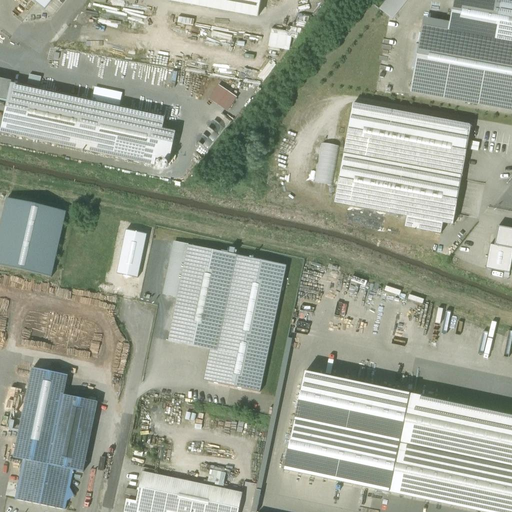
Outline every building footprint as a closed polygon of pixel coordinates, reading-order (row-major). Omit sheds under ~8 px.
[(31,0),(44,10),(51,0),(31,0)] [(158,0),(158,2),(257,19),(260,0),(158,0)] [(387,0),(379,10),(389,18),(392,21),(408,0),(387,0)] [(511,3),(500,1),(492,0),(453,0),(448,32),(422,27),(411,95),(511,113),(511,3)] [(12,82),(0,79),(0,100),(7,102),(11,85),(12,82)] [(165,118),(11,85),(7,102),(1,133),(155,167),(156,160),(169,163),(176,133),(162,131),(165,118)] [(236,100),(217,86),(207,99),(226,113),(236,100)] [(470,131),(471,127),(353,105),(334,204),(407,217),(405,228),(440,235),(441,235),(443,224),(453,226),(470,131)] [(322,144),(314,183),(332,187),(340,147),(322,144)] [(65,213),(9,200),(0,238),(0,262),(51,274),(65,213)] [(486,268),(510,273),(511,261),(511,227),(499,225),(495,245),(491,244),(486,268)] [(287,269),(176,243),(165,294),(178,297),(169,341),(210,352),(204,382),(261,393),(287,269)] [(68,376),(33,369),(14,458),(24,460),(74,471),(83,473),(98,403),(64,396),(68,376)] [(511,511),(511,417),(305,375),(285,472),(478,511),(511,511)] [(74,471),(24,460),(16,500),(65,510),(67,500),(73,496),(70,490),(74,471)] [(211,472),(209,484),(225,486),(226,473),(211,472)] [(238,511),(242,494),(143,473),(137,503),(127,501),(125,511),(166,511),(167,510),(175,511),(238,511)] [(243,503),(253,503),(253,491),(257,492),(258,483),(243,483),(243,503)]
